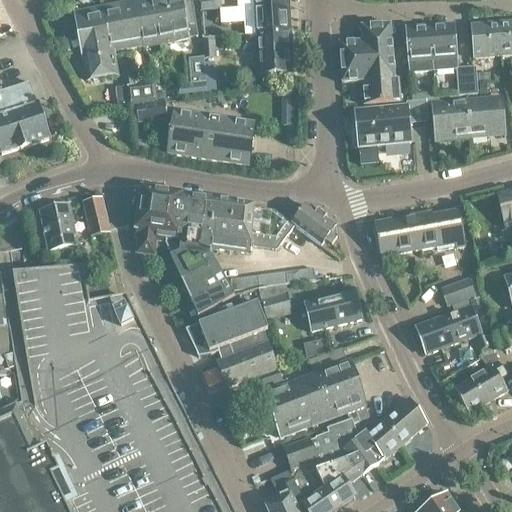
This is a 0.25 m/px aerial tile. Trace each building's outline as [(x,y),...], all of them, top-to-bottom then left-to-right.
[(169,14),(166,14),(163,0),(148,0),(134,3),(142,49),(155,47),(164,45),(161,21),(170,20),(169,14)] [(164,45),(188,40),(197,39),(191,0),(163,0),(166,14),(169,14),(170,20),(161,21),(164,45)] [(246,39),(290,36),(287,0),(198,0),(202,40),(246,37),(246,39)] [(108,45),(110,54),(112,53),(142,49),(134,3),(101,9),(108,45)] [(80,51),(108,45),(101,9),(74,15),(80,51)] [(511,57),(511,23),(499,25),(501,58),(511,57)] [(471,27),(474,61),(501,58),(499,25),(471,27)] [(341,85),(366,84),(366,88),(362,89),(363,107),(400,104),(398,84),(389,85),(389,81),(394,81),(390,26),(360,28),(361,44),(338,45),(341,85)] [(453,26),(429,28),(433,73),(456,71),(453,26)] [(433,73),(429,28),(406,30),(409,75),(433,73)] [(292,75),(290,36),(246,39),(246,45),(255,45),(257,77),(292,75)] [(69,42),(61,44),(63,54),(71,53),(69,42)] [(202,59),(202,61),(214,61),(213,43),(201,44),(202,59)] [(112,53),(110,54),(108,45),(80,51),(83,65),(84,65),(87,83),(117,77),(112,53)] [(202,61),(202,59),(188,61),(190,85),(205,84),(202,61)] [(456,71),(458,98),(476,96),(474,70),(456,71)] [(133,74),(121,76),(123,89),(126,88),(135,87),(133,74)] [(0,154),(1,157),(20,151),(29,148),(48,142),(36,106),(29,84),(0,93),(0,154)] [(206,97),(205,84),(190,85),(183,86),(176,100),(206,97)] [(153,86),(127,90),(128,108),(142,105),(156,103),(153,86)] [(410,95),(411,103),(435,101),(434,93),(410,95)] [(155,95),(156,103),(156,105),(165,104),(165,103),(164,94),(155,95)] [(505,136),(501,100),(466,103),(469,140),(505,136)] [(354,113),(360,167),(378,165),(376,148),(410,145),(408,126),(427,124),(425,102),(406,104),(406,108),(354,113)] [(431,107),(434,143),(469,140),(466,103),(431,107)] [(135,108),(138,125),(167,120),(165,104),(135,108)] [(297,112),(281,112),(281,127),(298,127),(297,112)] [(173,113),(167,156),(248,168),(255,126),(173,113)] [(511,191),(496,196),(505,229),(511,226),(511,191)] [(142,194),(140,198),(138,212),(134,212),(132,213),(134,215),(133,215),(138,216),(135,239),(139,240),(138,251),(141,255),(150,256),(154,253),(155,242),(165,244),(167,227),(182,229),(186,200),(189,200),(189,197),(187,197),(148,192),(147,192),(142,194)] [(198,319),(233,298),(211,259),(208,258),(209,249),(206,249),(210,224),(213,202),(212,202),(212,204),(198,203),(196,207),(192,206),(191,201),(189,200),(186,200),(182,229),(167,227),(165,244),(165,246),(171,259),(169,259),(198,319)] [(91,238),(109,235),(101,201),(83,204),(91,238)] [(250,238),(251,231),(250,230),(253,210),(253,208),(214,203),(214,202),(213,202),(210,224),(206,249),(209,249),(246,255),(244,259),(259,261),(262,239),(250,238)] [(325,242),(331,247),(336,240),(335,228),(324,221),(326,218),(318,212),(316,215),(306,207),(294,224),(290,221),(288,224),(295,229),(320,248),(325,242)] [(68,208),(39,214),(48,255),(78,248),(68,208)] [(253,210),(250,230),(251,231),(273,233),(285,242),(295,229),(288,224),(273,213),(253,210)] [(431,215),(375,225),(376,229),(374,229),(376,240),(378,240),(378,244),(377,245),(379,255),(380,255),(381,259),(436,249),(437,252),(455,249),(455,250),(465,248),(458,214),(432,218),(431,215)] [(315,282),(313,270),(286,274),(288,286),(315,282)] [(220,511),(204,480),(215,474),(183,411),(125,298),(110,301),(108,287),(86,291),(82,271),(43,272),(25,274),(18,274),(12,275),(23,341),(11,343),(13,353),(15,368),(21,405),(0,415),(0,511),(220,511)] [(288,286),(286,274),(257,278),(259,288),(259,290),(288,286)] [(259,288),(257,278),(230,282),(232,294),(259,290),(259,288)] [(447,308),(474,298),(468,282),(441,292),(447,308)] [(262,292),(258,293),(265,323),(291,317),(285,289),(262,292)] [(354,293),(304,305),(311,334),(361,322),(354,293)] [(483,310),(479,299),(469,303),(473,313),(483,310)] [(257,305),(233,314),(185,332),(197,357),(197,359),(212,356),(218,354),(264,337),(263,334),(267,333),(257,305)] [(481,336),(470,309),(415,329),(425,357),(481,336)] [(511,340),(509,332),(498,336),(504,353),(511,349),(511,340)] [(496,336),(487,339),(490,348),(480,352),(480,361),(493,356),(492,353),(501,350),(496,336)] [(218,354),(221,362),(216,364),(225,390),(277,371),(264,337),(218,354)] [(490,348),(487,339),(486,338),(476,342),(480,352),(490,348)] [(0,380),(10,377),(8,371),(8,370),(15,368),(13,353),(0,357),(0,380)] [(349,422),(351,421),(353,426),(368,420),(364,409),(365,408),(350,363),(265,396),(279,440),(346,415),(349,422)] [(506,378),(498,364),(453,391),(468,416),(507,393),(500,381),(506,378)] [(278,372),(268,375),(272,387),(282,383),(278,372)] [(262,390),(272,387),(268,375),(259,379),(262,390)] [(15,396),(12,377),(10,378),(10,377),(0,380),(0,409),(5,407),(2,401),(15,396)] [(401,448),(401,447),(426,426),(409,401),(385,421),(393,430),(389,433),(401,448)] [(252,406),(225,419),(232,433),(259,420),(252,406)] [(363,477),(344,451),(358,440),(353,426),(351,421),(349,422),(326,430),(328,435),(315,440),(315,441),(309,443),(308,442),(283,451),(291,472),(303,467),(307,477),(315,473),(323,489),(293,504),(297,511),(301,508),(303,511),(331,511),(336,509),(338,511),(355,500),(347,489),(348,488),(363,477)] [(358,440),(344,451),(363,477),(377,467),(384,461),(401,448),(389,433),(393,430),(385,421),(366,436),(365,435),(358,440)] [(297,511),(293,504),(323,489),(315,473),(307,477),(303,467),(291,472),(288,474),(295,489),(290,491),(290,490),(277,496),(278,498),(265,505),(268,511),(297,511)] [(457,511),(446,496),(423,511),(457,511)]
